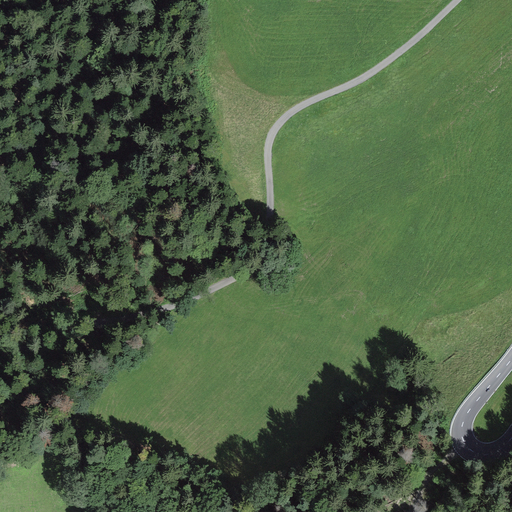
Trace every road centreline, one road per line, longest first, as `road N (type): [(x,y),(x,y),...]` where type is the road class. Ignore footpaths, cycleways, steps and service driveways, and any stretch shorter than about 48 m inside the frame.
road 1 (track): [(0,354),(74,326),(165,308),(246,270),(258,259),(268,221),(267,148),(276,124),(382,65),(457,0)]
road 2 (tertiary): [(511,437),(488,453),(471,449),(462,435),(465,415),(511,358)]
